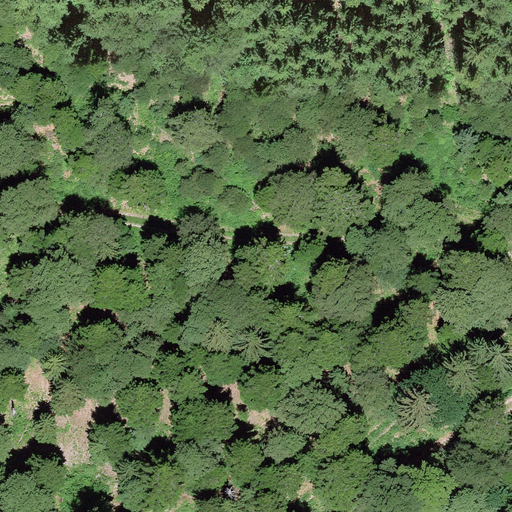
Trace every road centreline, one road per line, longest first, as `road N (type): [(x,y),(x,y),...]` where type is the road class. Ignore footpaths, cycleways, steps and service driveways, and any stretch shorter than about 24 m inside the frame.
road 1 (track): [(511,227),(446,212),(207,217),(0,195)]
road 2 (track): [(361,511),(511,408)]
